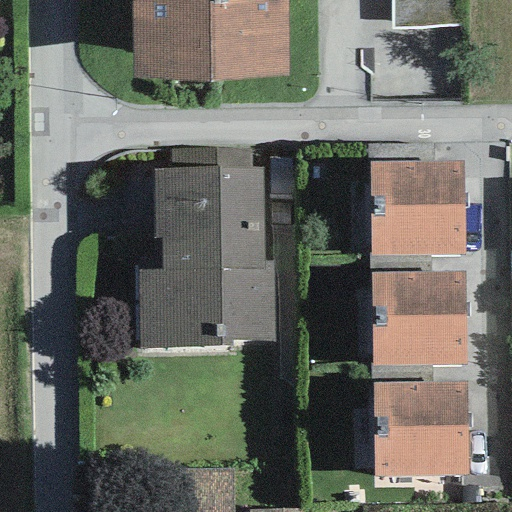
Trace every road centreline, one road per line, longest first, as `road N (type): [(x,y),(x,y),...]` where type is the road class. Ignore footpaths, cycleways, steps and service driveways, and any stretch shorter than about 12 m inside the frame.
road 1 (residential): [(46,136),(511,128)]
road 2 (residential): [(53,511),(46,136)]
road 3 (residential): [(46,136),(43,0)]
